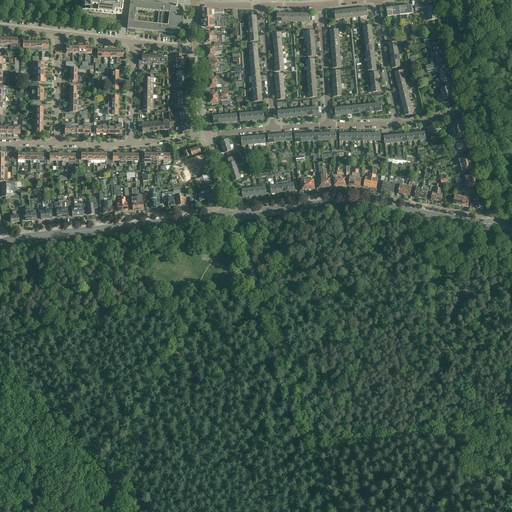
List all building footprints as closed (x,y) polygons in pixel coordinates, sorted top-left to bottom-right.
[(122,0),(83,0),(83,7),(85,7),(85,9),(90,10),(90,11),(97,12),(97,13),(114,15),(114,13),(118,14),(118,12),(122,13),(122,0)] [(181,8),(180,7),(179,6),(178,6),(177,6),(175,6),(174,6),(173,6),(167,5),(139,2),(137,1),(130,1),(128,16),(127,29),(160,32),(171,33),(173,33),(174,33),(176,33),(177,33),(177,32),(178,32),(179,32),(179,31),(180,30),(180,29),(181,28),(181,27),(182,26),(182,24),(182,21),(182,19),(183,17),(183,16),(183,15),(183,14),(183,13),(182,12),(182,11),(182,10),(182,9),(181,8)] [(421,4),(418,5),(415,5),(415,6),(416,14),(419,14),(422,14),(427,13),(428,21),(437,20),(436,6),(430,7),(429,3),(421,4)] [(403,6),(399,7),(400,15),(404,15),(404,17),(407,17),(409,17),(409,14),(412,14),(413,15),(416,15),(416,14),(415,6),(412,6),(412,5),(405,6),(405,5),(403,5),(403,6)] [(367,7),(359,8),(360,17),(368,16),(367,7)] [(352,18),(360,17),(359,8),(351,9),(352,18)] [(204,18),(213,18),(213,19),(220,19),(220,18),(224,18),(224,17),(223,10),(215,9),(203,10),(204,18)] [(344,19),(352,18),(351,9),(343,10),(344,19)] [(336,20),(344,19),(343,10),(335,11),(336,20)] [(277,22),(285,22),(285,14),(277,14),(277,22)] [(285,22),(294,22),(294,14),(285,14),(285,22)] [(302,14),(294,14),(294,22),(302,22),(302,14)] [(302,22),(305,22),(310,22),(310,14),(302,14),(302,22)] [(220,19),(213,19),(213,18),(204,18),(204,23),(203,24),(203,28),(206,28),(206,29),(226,28),(226,17),(224,17),(224,18),(220,18),(220,19)] [(17,38),(11,38),(11,45),(10,49),(20,49),(20,41),(17,41),(17,38)] [(432,51),(443,48),(444,47),(444,45),(443,45),(442,45),(442,44),(441,45),(440,41),(427,44),(428,48),(431,47),(432,51)] [(94,56),(94,48),(92,48),(92,47),(91,47),(85,47),(85,54),(85,58),(88,58),(88,54),(91,54),(91,56),(94,56)] [(445,54),(443,48),(432,51),(433,53),(434,53),(435,57),(445,54)] [(215,55),(221,54),(221,52),(207,52),(208,60),(215,60),(214,57),(215,57),(215,55)] [(184,58),(183,58),(183,55),(174,54),(174,58),(175,58),(175,64),(184,63),(184,58)] [(446,57),(445,57),(445,54),(435,57),(429,58),(431,64),(425,65),(426,69),(435,67),(434,64),(437,63),(446,60),(447,59),(446,57)] [(158,56),(158,65),(164,65),(164,66),(167,66),(167,59),(164,59),(164,56),(158,56)] [(439,66),(435,67),(426,69),(427,72),(433,71),(435,71),(436,72),(440,72),(440,75),(450,73),(449,70),(448,70),(448,67),(442,68),(439,69),(439,66)] [(394,73),(396,79),(404,77),(403,71),(394,73)] [(451,79),(450,76),(451,76),(450,73),(440,75),(441,79),(437,79),(438,82),(433,83),(433,86),(436,85),(440,85),(440,84),(440,82),(445,81),(445,80),(451,79)] [(77,75),(70,75),(70,81),(72,81),(72,83),(78,83),(79,82),(81,75),(77,75)] [(144,78),(144,83),(153,84),(153,78),(154,78),(154,75),(147,75),(147,78),(144,78)] [(32,85),(39,85),(39,82),(44,82),(44,76),(37,76),(37,82),(32,82),(32,85)] [(0,83),(0,84),(0,87),(7,87),(10,87),(10,84),(6,84),(6,77),(5,77),(0,77),(0,83)] [(406,83),(404,77),(396,79),(397,85),(406,83)] [(399,91),(407,89),(406,83),(397,85),(399,91)] [(70,87),(70,93),(77,94),(80,94),(80,91),(81,91),(81,88),(83,88),(83,84),(70,84),(70,87)] [(104,90),(104,93),(110,93),(110,90),(119,90),(118,90),(119,84),(108,84),(108,90),(104,90)] [(39,88),(39,85),(32,85),(32,95),(36,95),(44,95),(44,89),(44,88),(39,88)] [(441,91),(438,92),(440,100),(453,98),(450,87),(441,89),(441,91)] [(110,96),(110,93),(104,93),(104,96),(108,96),(108,102),(118,103),(118,96),(119,96),(110,96)] [(43,101),(44,95),(36,95),(36,101),(34,101),(34,104),(41,104),(41,102),(44,102),(44,101),(43,101)] [(402,103),(410,102),(408,95),(400,97),(402,103)] [(411,108),(410,102),(402,103),(403,110),(411,108)] [(44,107),(41,107),(41,104),(34,104),(32,104),(32,114),(43,114),(43,108),(44,108),(44,107)] [(143,105),(143,111),(143,114),(150,114),(150,111),(153,111),(153,105),(143,105)] [(411,108),(403,110),(404,116),(413,114),(411,108)] [(168,119),(168,120),(163,121),(164,130),(169,129),(169,126),(172,126),(171,119),(168,119)] [(453,132),(463,130),(462,125),(463,124),(463,122),(462,121),(461,121),(445,125),(446,128),(450,127),(451,129),(452,129),(452,132),(453,132)] [(190,122),(181,124),(182,128),(183,132),(191,130),(190,126),(191,126),(190,122)] [(102,134),(103,127),(96,127),(96,123),(94,123),(94,129),(96,129),(96,134),(102,134)] [(148,132),(147,123),(141,123),(138,123),(139,130),(142,130),(142,133),(148,132)] [(90,134),(90,129),(93,129),(93,124),(90,124),(84,124),(84,127),(84,134),(90,134)] [(465,133),(464,132),(463,130),(453,132),(452,132),(449,133),(450,136),(455,135),(456,138),(465,136),(466,135),(465,133)] [(455,145),(451,146),(452,151),(458,149),(459,153),(467,151),(467,150),(466,146),(465,145),(463,145),(462,143),(457,144),(457,145),(455,145)] [(232,151),(230,145),(223,147),(225,154),(227,153),(228,155),(231,154),(231,152),(232,151)] [(190,150),(184,152),(186,157),(192,155),(192,156),(200,153),(198,147),(190,150)] [(81,164),(81,161),(88,161),(88,153),(82,153),(81,153),(81,159),(79,159),(79,164),(81,164)] [(144,153),(144,154),(144,158),(142,158),(142,170),(144,170),(144,163),(151,163),(151,161),(151,154),(145,154),(145,153),(144,153)] [(43,154),(37,154),(37,161),(37,163),(37,164),(44,164),(46,164),(46,156),(44,156),(44,154),(43,154)] [(50,154),(49,157),(47,157),(47,164),(49,164),(49,161),(56,161),(56,154),(50,154)] [(71,164),(71,161),(75,162),(75,164),(77,164),(77,159),(75,159),(75,154),(69,154),(68,163),(68,164),(71,164)] [(106,165),(109,165),(109,158),(107,158),(107,154),(106,154),(100,154),(100,161),(106,161),(106,165)] [(113,161),(119,161),(119,154),(113,154),(113,159),(110,159),(110,164),(113,164),(113,161)] [(135,166),(135,161),(141,162),(141,155),(138,155),(138,154),(132,154),(132,161),(132,166),(135,166)] [(227,159),(228,165),(236,162),(233,154),(231,154),(228,155),(229,158),(227,159)] [(458,166),(461,165),(471,163),(471,160),(472,159),(471,157),(470,157),(456,160),(458,166)] [(237,168),(236,162),(228,165),(230,170),(237,168)] [(181,172),(184,176),(179,179),(182,183),(199,171),(193,163),(181,172)] [(460,175),(465,174),(464,171),(473,168),(474,167),(473,165),(472,165),(471,163),(461,165),(458,166),(460,175)] [(323,169),(323,171),(324,178),(325,187),(331,187),(330,179),(327,179),(326,173),(326,174),(325,169),(323,169)] [(372,174),(372,175),(371,181),(370,188),(377,189),(378,179),(376,178),(377,171),(373,170),(372,174)] [(366,177),(365,180),(364,187),(370,188),(371,181),(372,175),(372,174),(370,174),(369,177),(366,177)] [(461,183),(475,180),(475,177),(475,176),(475,175),(474,174),(473,174),(471,174),(465,176),(466,179),(460,180),(461,183)] [(390,183),(388,191),(391,192),(392,192),(393,192),(394,193),(395,184),(398,184),(399,180),(396,179),(395,180),(394,181),(390,180),(390,183)] [(401,195),(404,195),(404,194),(406,185),(406,184),(403,184),(404,181),(399,180),(398,184),(398,185),(400,186),(399,191),(399,193),(401,194),(401,195)] [(477,183),(476,182),(475,180),(461,183),(462,186),(467,185),(468,188),(474,187),(476,186),(477,186),(477,185),(477,184),(477,183)] [(406,185),(404,194),(404,195),(407,196),(407,195),(410,196),(410,193),(411,193),(412,185),(413,182),(409,181),(409,184),(408,185),(406,185)] [(12,182),(6,182),(6,185),(2,185),(2,191),(11,191),(11,190),(17,190),(17,187),(13,187),(13,185),(12,184),(12,182)] [(190,201),(195,200),(199,200),(214,195),(212,190),(210,190),(210,189),(208,182),(203,184),(205,191),(207,190),(207,191),(204,192),(205,194),(195,197),(193,193),(190,194),(190,201)] [(436,201),(439,188),(439,185),(436,184),(435,193),(432,192),(431,200),(435,201),(436,201)] [(260,185),(260,188),(261,195),(269,194),(268,189),(266,189),(265,185),(260,185)] [(422,190),(420,198),(423,199),(424,198),(426,199),(426,196),(427,197),(428,190),(426,190),(426,187),(422,186),(422,190)] [(19,196),(12,196),(12,194),(11,194),(11,191),(2,191),(1,197),(6,197),(6,199),(12,199),(19,200),(19,196)] [(159,199),(159,193),(149,194),(150,200),(151,209),(158,208),(157,199),(159,199)] [(162,200),(168,199),(169,207),(175,206),(174,194),(173,193),(162,194),(162,200)] [(101,207),(101,210),(104,210),(104,214),(113,213),(112,206),(112,201),(104,202),(103,194),(99,194),(101,207)] [(199,200),(195,200),(196,204),(207,201),(208,202),(215,200),(214,195),(199,200)] [(462,207),(464,197),(458,196),(457,198),(454,197),(453,202),(456,202),(456,205),(459,205),(459,206),(462,207)] [(473,198),(474,203),(470,204),(470,209),(470,210),(474,210),(474,207),(476,207),(476,208),(478,207),(478,209),(483,208),(482,204),(481,204),(480,197),(473,198)] [(29,202),(30,207),(31,221),(34,221),(34,220),(36,220),(36,219),(39,219),(38,213),(36,213),(35,210),(33,211),(32,206),(34,206),(33,199),(29,200),(29,202)] [(97,204),(96,204),(96,199),(89,200),(90,204),(87,204),(88,215),(94,214),(94,209),(97,209),(97,204)] [(57,218),(59,217),(60,218),(62,218),(62,217),(61,206),(61,203),(58,204),(58,203),(54,203),(55,210),(56,210),(56,211),(54,212),(54,218),(57,217),(57,218)] [(46,219),(47,220),(49,219),(52,218),(54,218),(54,212),(51,212),(51,210),(53,210),(52,204),(48,205),(45,205),(46,207),(46,219)] [(26,207),(26,209),(23,209),(24,214),(22,214),(23,220),(25,220),(25,221),(28,221),(28,222),(31,221),(30,207),(26,207)] [(41,220),(44,219),(44,220),(47,220),(46,219),(46,207),(43,208),(43,211),(39,212),(39,210),(38,211),(38,213),(39,219),(41,218),(41,220)] [(13,216),(10,217),(11,223),(19,223),(18,216),(17,216),(16,211),(12,211),(13,216)]
